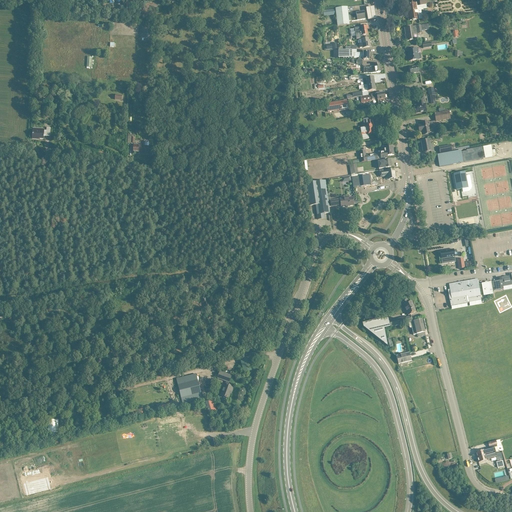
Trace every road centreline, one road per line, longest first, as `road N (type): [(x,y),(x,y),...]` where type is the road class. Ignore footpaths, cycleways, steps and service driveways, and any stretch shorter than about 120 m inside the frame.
road 1 (residential): [(0,157),(203,171),(401,138)]
road 2 (unclassified): [(250,511),(252,439),(318,245),(345,233),(372,249)]
road 3 (unclassified): [(388,262),(429,307),(475,483),(511,496)]
road 4 (motorway): [(454,511),(420,471),(387,368),(330,318)]
road 5 (motorway): [(325,324),(367,356),(387,386),(410,474),(408,511)]
road 6 (secondary): [(294,511),(287,425),(303,363),(325,324)]
road 7 (tertiary): [(401,138),(378,0)]
